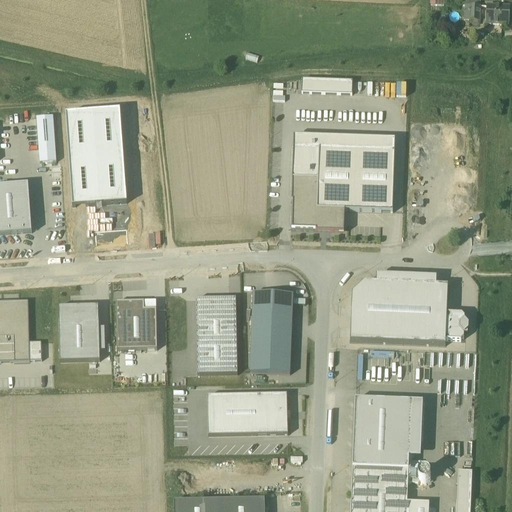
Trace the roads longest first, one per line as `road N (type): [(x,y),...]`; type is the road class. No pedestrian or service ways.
road 1 (unclassified): [(0,276),(324,259)]
road 2 (track): [(171,264),(145,0)]
road 3 (unclassified): [(315,511),(324,259)]
